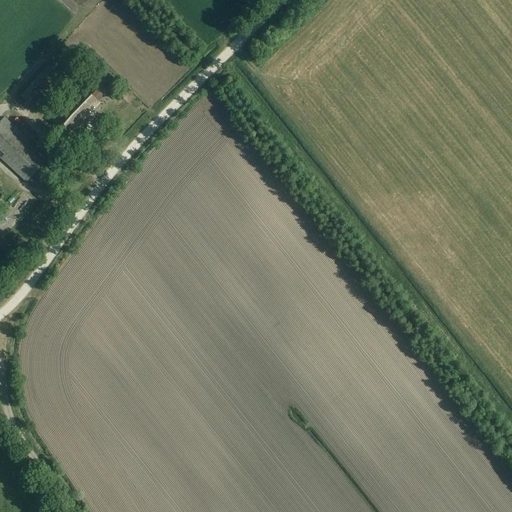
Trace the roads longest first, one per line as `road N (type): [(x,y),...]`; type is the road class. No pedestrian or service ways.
road 1 (unclassified): [(0,315),(116,167),(280,0)]
road 2 (unclassified): [(67,511),(15,434),(0,388)]
